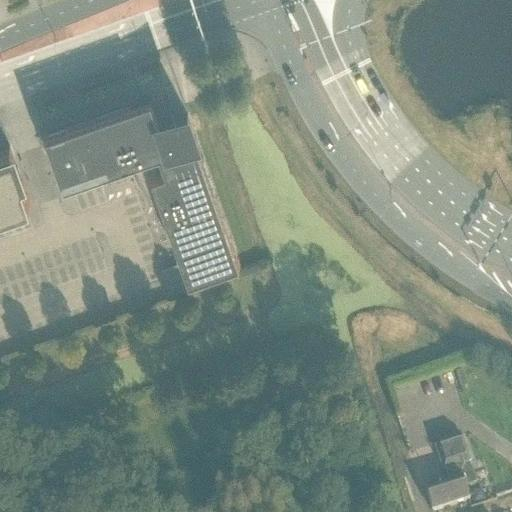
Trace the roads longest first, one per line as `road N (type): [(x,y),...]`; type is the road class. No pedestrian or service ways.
road 1 (secondary): [(257,1),(318,123),(360,182),(422,243),(511,299)]
road 2 (secondary): [(511,248),(434,197),(386,149),(302,0)]
road 3 (unknown): [(0,253),(109,217),(133,267),(113,283),(0,326)]
road 4 (tertiary): [(0,92),(257,1)]
